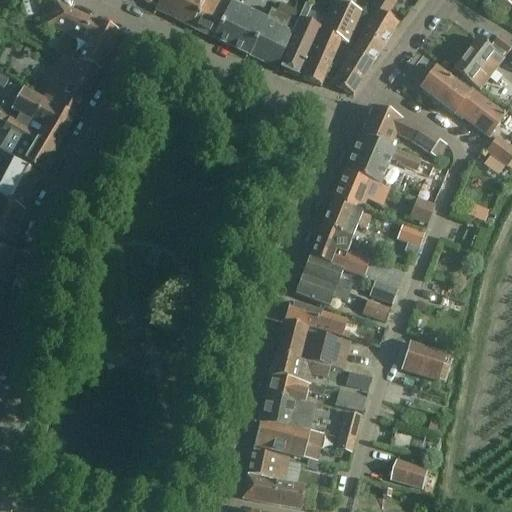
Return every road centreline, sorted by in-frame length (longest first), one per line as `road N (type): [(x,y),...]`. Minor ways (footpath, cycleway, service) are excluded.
road 1 (residential): [(147,30),(35,245),(0,488)]
road 2 (residential): [(373,92),(454,139),(460,158),(387,352),(341,511)]
road 3 (residential): [(218,499),(269,291),(339,123)]
road 4 (residential): [(339,123),(147,30)]
